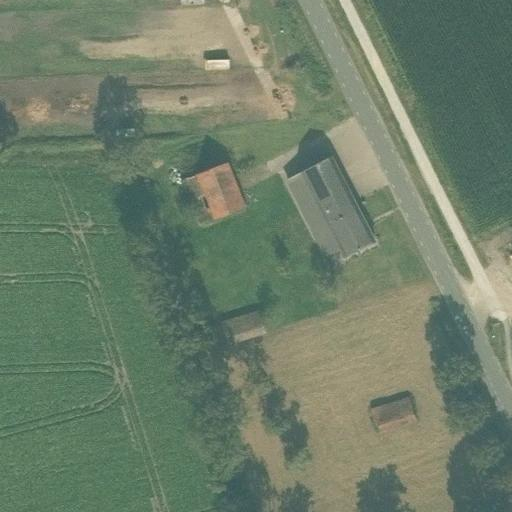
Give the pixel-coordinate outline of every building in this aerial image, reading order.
[(194,158),(197,171),(220,166),(216,152),(194,158)] [(331,157),(286,180),(314,235),(328,228),(344,258),(375,242),(331,157)] [(200,224),(213,219),(214,221),(246,208),(229,163),(197,176),(183,181),(200,224)] [(221,322),(229,344),(268,331),(260,308),(221,322)] [(375,405),(380,431),(419,423),(413,397),(375,405)]
